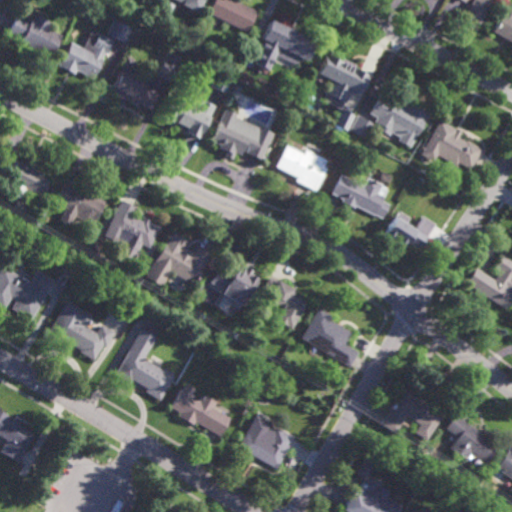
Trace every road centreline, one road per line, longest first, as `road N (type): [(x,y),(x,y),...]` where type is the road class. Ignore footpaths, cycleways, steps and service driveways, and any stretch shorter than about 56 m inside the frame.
road 1 (residential): [(0,93),(181,188),(334,250),(511,391)]
road 2 (residential): [(511,157),(399,331),(296,511)]
road 3 (residential): [(0,358),(256,511)]
road 4 (residential): [(329,0),(511,92)]
